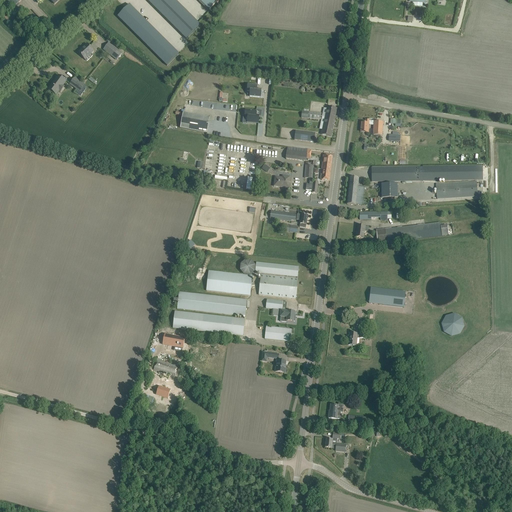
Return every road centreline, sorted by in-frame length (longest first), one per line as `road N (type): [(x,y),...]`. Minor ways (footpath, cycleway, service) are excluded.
road 1 (tertiary): [(298,463),(348,98)]
road 2 (track): [(0,392),(249,461)]
road 3 (unclassified): [(348,98),(511,127)]
road 4 (unknown): [(337,143),(235,131),(224,109),(207,105)]
road 5 (unclassified): [(298,463),(431,511)]
road 6 (tertiary): [(0,90),(96,0)]
